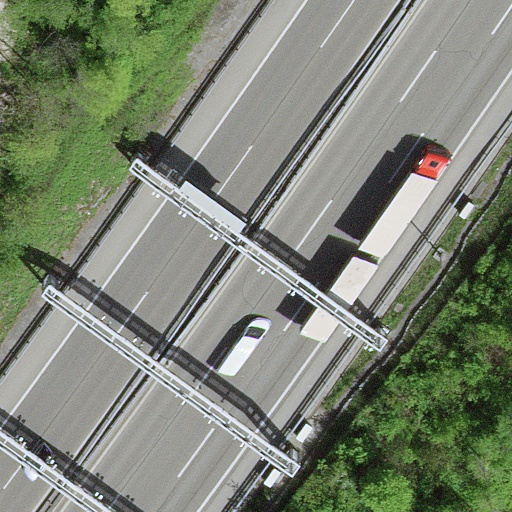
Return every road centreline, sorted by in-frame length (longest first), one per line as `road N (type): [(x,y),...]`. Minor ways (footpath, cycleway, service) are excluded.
road 1 (motorway): [(129,511),(492,0)]
road 2 (motorway): [(352,0),(0,493)]
